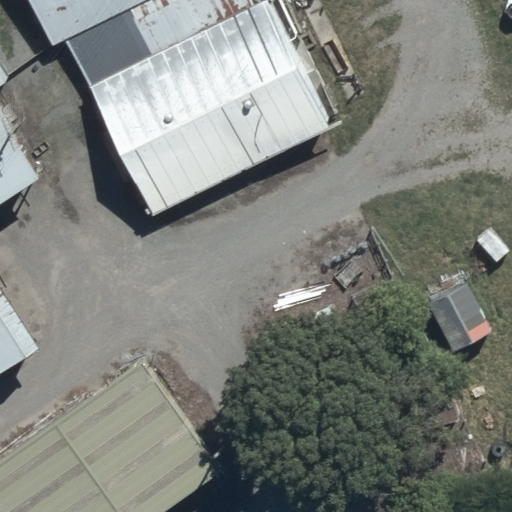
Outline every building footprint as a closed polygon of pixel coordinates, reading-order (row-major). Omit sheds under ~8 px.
[(32,0),(51,37),(64,31),(87,76),(245,0),(32,0)] [(245,0),(87,76),(151,206),(331,117),(272,0),(245,0)] [(0,186),(39,162),(0,99),(0,66),(4,64),(0,57),(0,358),(39,334),(0,270),(0,186)] [(489,324),(475,296),(492,288),(484,272),(467,281),(463,273),(425,292),(451,343),(489,324)] [(143,511),(219,457),(139,348),(0,449),(0,511),(143,511)]
